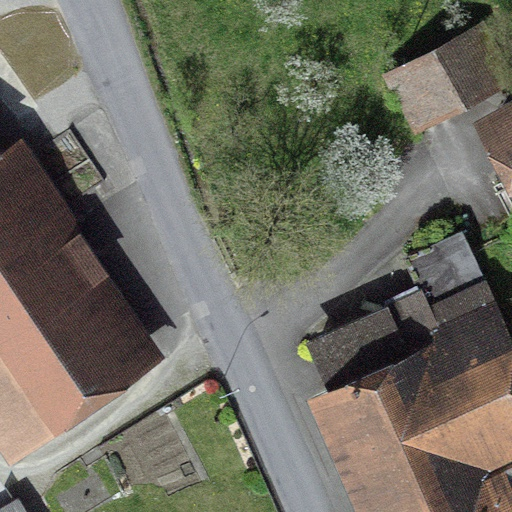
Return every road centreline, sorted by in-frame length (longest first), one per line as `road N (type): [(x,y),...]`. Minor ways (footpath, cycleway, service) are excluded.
road 1 (residential): [(89,0),(308,511)]
road 2 (track): [(235,345),(66,457),(0,467)]
